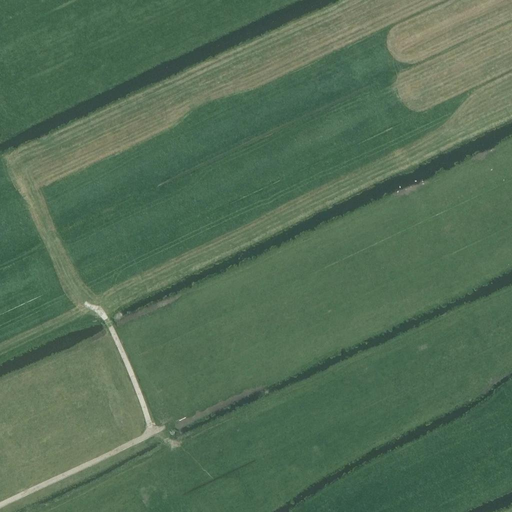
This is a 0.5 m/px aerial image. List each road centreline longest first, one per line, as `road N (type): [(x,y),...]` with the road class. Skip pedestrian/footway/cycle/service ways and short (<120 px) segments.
road 1 (track): [(0,506),(155,429),(105,313),(85,303),(52,233)]
road 2 (track): [(155,429),(171,443),(198,443),(511,299)]
